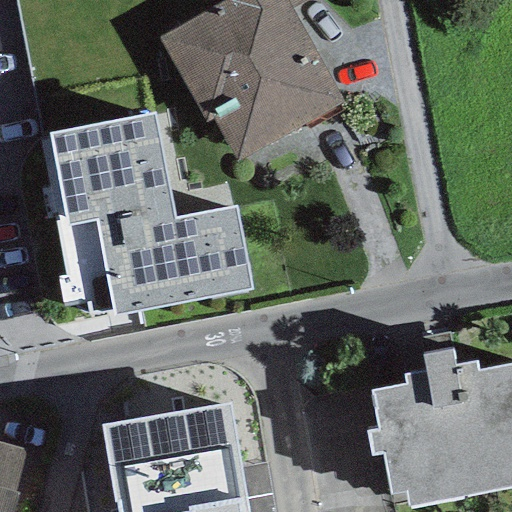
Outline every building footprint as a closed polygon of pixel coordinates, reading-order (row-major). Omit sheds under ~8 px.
[(346,103),(290,10),(284,0),(218,0),(158,36),(237,168),(346,103)] [(284,0),(290,10),(306,0),(284,0)] [(154,110),(49,130),(51,138),(40,140),(72,301),(75,307),(80,312),(89,312),(115,305),(116,311),(251,288),(234,201),(174,214),(154,110)] [(405,381),(370,387),(377,425),(366,427),(370,449),(381,447),(389,491),(403,489),(406,505),(511,484),(511,360),(455,371),(451,346),(420,352),(423,368),(403,372),(405,381)] [(213,511),(229,448),(119,423),(98,511),(213,511)] [(0,511),(9,511),(27,449),(0,441),(0,511)]
